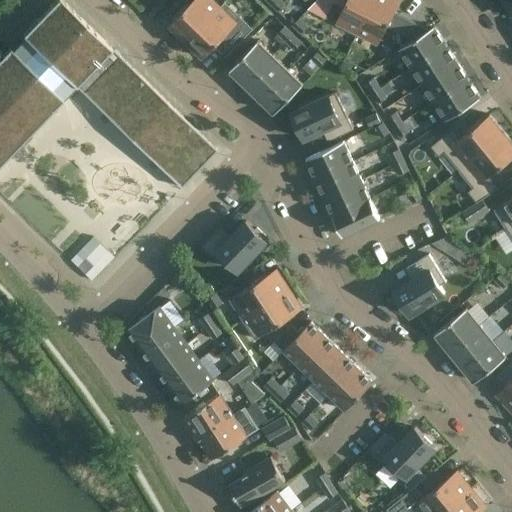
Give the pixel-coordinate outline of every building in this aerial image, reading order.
[(62,0),(54,0),(22,33),(0,56),(0,162),(63,98),(62,97),(75,84),(181,187),(217,149),(62,0)] [(189,38),(221,5),(214,0),(193,0),(169,25),(186,41),(189,38)] [(282,0),(272,0),(270,2),(278,11),(285,3),(282,0)] [(334,0),(316,0),(308,8),(326,17),(334,0)] [(347,0),(336,22),(357,33),(374,0),(347,0)] [(429,29),(395,12),(400,0),(374,0),(357,33),(378,44),(388,25),(414,38),(429,29)] [(511,0),(505,0),(502,2),(511,17),(511,16),(511,0)] [(189,38),(186,41),(202,56),(203,57),(215,45),(226,56),(253,28),(242,18),(238,22),(221,5),(189,38)] [(309,26),(300,18),(293,25),(302,33),(309,26)] [(399,48),(412,67),(447,44),(434,25),(429,29),(414,38),(399,48)] [(278,33),(286,42),(293,34),(285,26),(278,33)] [(293,34),(286,42),(295,50),(302,42),(293,34)] [(246,83),(274,55),(258,40),(231,69),(246,83)] [(423,84),(458,61),(447,44),(412,67),(423,84)] [(327,59),(318,51),(311,58),(320,66),(327,59)] [(260,98),(288,69),(274,55),(246,83),(260,98)] [(423,84),(434,101),(469,79),(458,61),(423,84)] [(288,69),(260,98),(276,112),(303,83),(288,69)] [(366,83),(372,93),(380,87),(374,77),(366,83)] [(469,79),(434,101),(446,120),(481,97),(469,79)] [(380,87),(372,93),(378,102),(387,97),(380,87)] [(353,129),(336,92),(312,103),(311,101),(299,106),(300,109),(293,112),(294,115),(292,116),(297,128),(299,127),(304,138),(323,129),(329,141),(353,129)] [(394,127),(403,121),(396,111),(388,117),(394,127)] [(459,169),(505,132),(490,114),(458,140),(450,130),(432,146),(440,156),(445,152),(459,169)] [(409,131),(403,121),(394,127),(401,137),(409,131)] [(390,132),(383,122),(375,127),(381,137),(390,132)] [(511,156),(511,141),(505,132),(459,169),(473,187),(469,191),(477,201),(497,188),(488,176),(511,156)] [(316,178),(354,160),(344,140),(306,158),(316,178)] [(390,153),(395,163),(404,159),(399,149),(390,153)] [(404,159),(395,163),(400,174),(409,169),(404,159)] [(354,160),(316,178),(325,197),(362,179),(354,160)] [(362,179),(325,197),(333,215),(371,197),(362,179)] [(422,197),(417,186),(408,190),(413,201),(422,197)] [(381,218),(371,197),(333,215),(338,225),(337,225),(341,233),(342,232),(343,235),(381,218)] [(511,197),(494,209),(507,229),(511,225),(511,197)] [(490,209),(483,198),(463,212),(470,222),(490,209)] [(255,229),(247,221),(232,235),(222,225),(203,245),(214,256),(219,251),(238,270),(267,240),(265,238),(266,236),(257,227),(255,229)] [(459,245),(450,239),(437,245),(453,255),(459,245)] [(76,265),(87,254),(82,248),(70,260),(76,265)] [(446,281),(430,254),(406,268),(413,279),(395,290),(402,300),(400,301),(407,312),(409,311),(410,314),(417,309),(419,311),(430,305),(428,303),(445,292),(440,285),(446,281)] [(102,268),(96,262),(85,274),(91,280),(102,268)] [(286,290),(290,288),(277,268),(230,299),(243,319),(286,290)] [(171,278),(180,286),(187,279),(178,270),(171,278)] [(510,280),(501,272),(494,280),(503,288),(510,280)] [(303,308),(290,288),(286,290),(243,319),(256,339),(303,308)] [(223,302),(216,292),(208,298),(214,308),(223,302)] [(175,326),(160,306),(128,329),(143,350),(175,326)] [(436,332),(449,349),(480,323),(467,307),(436,332)] [(216,322),(209,312),(201,318),(207,328),(216,322)] [(284,349),(300,365),(328,337),(311,321),(300,332),(284,349)] [(207,328),(214,338),(222,332),(216,322),(207,328)] [(493,339),(480,323),(449,349),(462,364),(493,339)] [(284,349),(300,332),(291,324),(275,341),(284,349)] [(143,350),(155,366),(187,342),(175,326),(143,350)] [(300,365),(315,379),(342,351),(328,337),(300,365)] [(507,356),(493,339),(462,364),(476,381),(507,356)] [(167,382),(199,359),(187,342),(155,366),(167,382)] [(236,363),(244,357),(237,347),(229,353),(236,363)] [(315,379),(329,394),(357,365),(342,351),(315,379)] [(233,384),(253,369),(245,358),(225,372),(233,384)] [(167,382),(182,403),(214,379),(199,359),(167,382)] [(357,365),(329,394),(346,409),(373,381),(357,365)] [(273,393),(280,385),(272,377),(265,384),(273,393)] [(511,378),(496,394),(497,395),(511,411),(511,410),(511,378)] [(280,385),(273,393),(282,401),(289,394),(280,385)] [(234,414),(234,413),(220,393),(182,418),(196,440),(200,438),(199,437),(234,414)] [(304,408),(295,400),(288,407),(297,416),(304,408)] [(200,438),(213,458),(259,428),(245,406),(234,413),(234,414),(199,437),(200,438)] [(319,422),(310,414),(303,421),(311,430),(319,422)] [(292,428),(285,416),(263,428),(270,440),(274,438),(292,428)] [(274,438),(281,450),(302,438),(296,426),(292,428),(274,438)] [(435,446),(415,427),(401,442),(392,433),(373,452),(402,481),(435,446)] [(272,455),(247,469),(249,473),(230,484),(242,505),(286,480),(272,455)] [(473,488),(459,471),(458,469),(424,497),(415,486),(411,489),(388,508),(390,511),(408,511),(411,509),(413,511),(442,511),(469,491),(473,488)] [(419,469),(405,484),(411,489),(415,486),(419,482),(427,476),(419,469)] [(332,482),(325,472),(317,478),(323,487),(332,482)] [(323,487),(330,497),(338,492),(332,482),(323,487)] [(480,511),(488,506),(473,488),(469,491),(442,511),(480,511)] [(290,511),(294,510),(278,490),(249,511),(290,511)]
